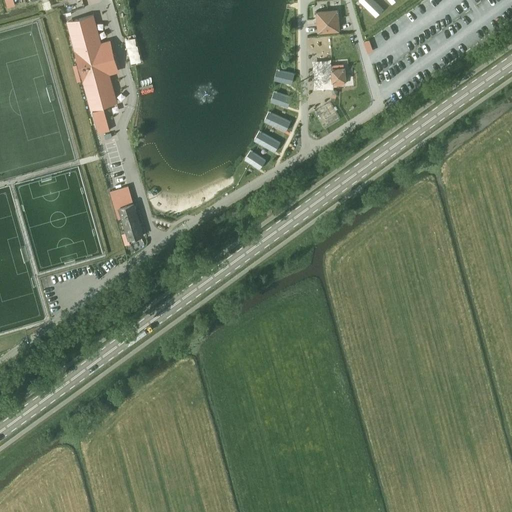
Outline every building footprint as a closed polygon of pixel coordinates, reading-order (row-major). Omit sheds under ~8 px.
[(372,0),(364,0),(363,2),(368,7),(368,8),(376,16),(383,9),(375,1),(374,2),(372,0)] [(338,9),(327,10),(329,31),(339,30),(338,9)] [(327,10),(316,11),(318,32),(329,31),(327,10)] [(92,15),(68,21),(92,108),(116,102),(108,73),(118,70),(110,41),(100,44),(92,15)] [(343,64),(332,65),(334,84),(345,83),(343,64)] [(280,70),(278,80),(291,84),(293,79),(294,73),(280,70)] [(278,92),(274,102),(287,107),(289,102),(291,97),(278,92)] [(331,101),(315,110),(325,127),(341,118),(331,101)] [(104,108),(93,111),(99,133),(110,130),(104,108)] [(274,113),(269,123),(285,131),(288,126),(290,121),(274,113)] [(265,133),(259,143),(275,152),(277,147),(280,142),(265,133)] [(254,152),(248,161),(250,163),(262,171),(266,166),(269,162),(254,152)] [(128,186),(111,191),(119,219),(122,218),(119,207),(133,203),(134,203),(128,186)] [(129,239),(143,235),(133,203),(119,207),(122,218),(129,239)]
